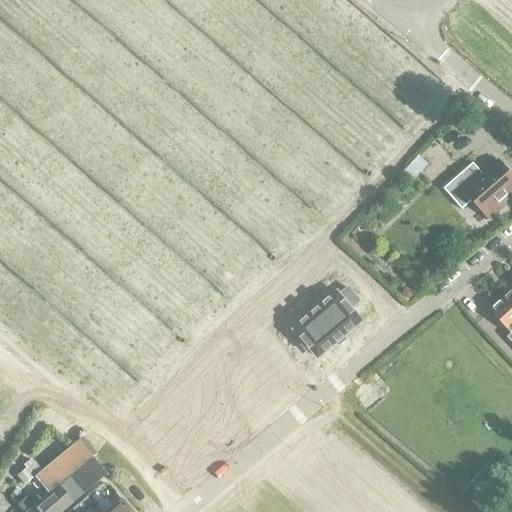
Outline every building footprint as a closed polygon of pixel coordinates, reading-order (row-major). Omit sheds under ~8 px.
[(413,182),(429,165),(419,156),(403,173),(413,182)] [(465,171),(445,189),(463,209),(474,200),(491,220),(506,207),(503,203),(511,194),(511,175),(500,162),(498,160),(482,174),(474,164),(465,171)] [(361,302),(349,289),(340,296),(338,294),(295,330),(299,335),(296,339),(307,352),(311,349),(319,358),(336,343),(337,344),(344,337),(361,322),(351,310),(361,302)] [(511,292),(502,302),(511,312),(511,292)] [(500,300),(488,311),(490,313),(491,312),(511,334),(507,338),(511,342),(511,312),(502,302),(500,300)] [(82,437),(35,477),(49,493),(56,487),(93,456),(93,457),(97,454),(82,437)] [(71,503),(107,473),(93,457),(93,456),(56,487),(71,503)] [(60,511),(71,503),(56,487),(49,493),(26,511),(60,511)] [(132,511),(121,499),(105,511),(132,511)] [(511,511),(511,501),(502,511),(511,511)]
